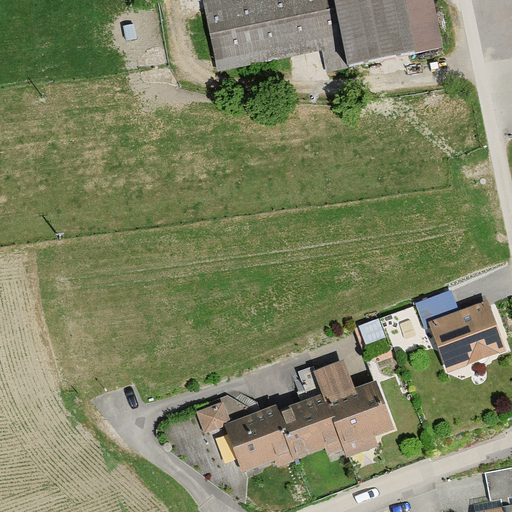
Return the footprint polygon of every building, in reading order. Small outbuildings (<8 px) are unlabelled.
[(204,0),(218,69),(323,48),(327,71),(413,53),(411,48),(440,42),(431,0),(204,0)] [(421,317),(457,303),(450,286),(415,299),(421,317)] [(480,304),(424,327),(443,375),(500,352),(480,304)] [(369,438),(387,430),(368,387),(318,407),(334,450),(340,459),(370,448),(369,438)] [(320,456),(334,450),(318,407),(316,401),(266,420),(280,459),(283,466),(318,451),(320,456)] [(220,405),(190,413),(196,437),(219,432),(226,429),(220,405)] [(235,476),(280,459),(266,420),(264,415),(226,429),(219,432),(235,476)] [(511,511),(511,503),(468,511),(511,511)]
